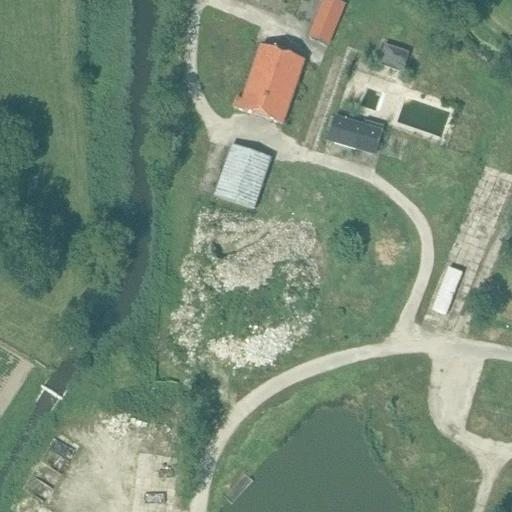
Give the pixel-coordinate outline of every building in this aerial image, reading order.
[(329,0),(322,0),(313,24),(334,33),(345,6),(329,0)] [(334,33),(313,24),(308,37),(328,45),(334,33)] [(419,55),(426,35),(399,26),(393,46),(419,55)] [(403,75),(410,55),(385,47),(378,67),(403,75)] [(283,127),(301,74),(305,64),(261,49),(243,103),(238,101),(234,111),(283,127)] [(375,159),(383,132),(336,117),(328,144),(375,159)] [(255,211),(273,160),(232,147),(215,198),(255,211)] [(434,306),(462,316),(489,237),(489,236),(493,223),(472,216),(450,282),(443,279),(434,306)] [(229,286),(238,287),(240,273),(215,270),(211,302),(227,304),(229,286)] [(275,292),(276,314),(297,314),(296,292),(275,292)] [(309,302),(307,327),(331,329),(331,316),(353,318),(354,305),(309,302)] [(259,338),(262,325),(249,322),(246,335),(259,338)] [(432,398),(432,383),(395,383),(395,398),(432,398)] [(511,406),(511,389),(495,387),(492,404),(511,406)] [(107,405),(114,421),(133,413),(125,397),(107,405)] [(86,445),(99,429),(83,416),(70,432),(86,445)] [(446,464),(453,476),(488,455),(481,444),(446,464)] [(186,446),(164,449),(166,468),(188,465),(186,446)] [(67,467),(71,451),(54,447),(50,463),(67,467)] [(444,467),(431,477),(442,491),(455,480),(444,467)]
